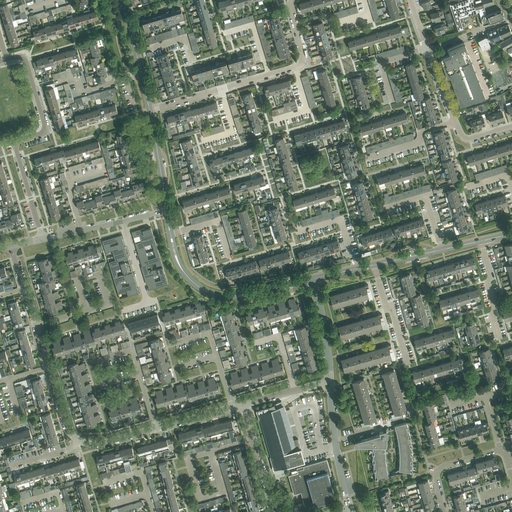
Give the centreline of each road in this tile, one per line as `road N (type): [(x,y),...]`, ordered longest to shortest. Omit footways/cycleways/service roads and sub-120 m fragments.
road 1 (residential): [(10,247),(64,424),(77,440),(100,443),(242,404)]
road 2 (residential): [(149,110),(300,64),(289,0)]
road 3 (residential): [(41,240),(15,142),(44,123),(27,62),(5,61)]
road 4 (tertiary): [(511,233),(313,278)]
road 5 (tertiary): [(313,278),(232,296),(204,290),(180,268),(166,211)]
road 6 (residential): [(511,126),(461,137),(410,0)]
road 7 (residential): [(446,511),(440,468),(498,450),(511,457)]
